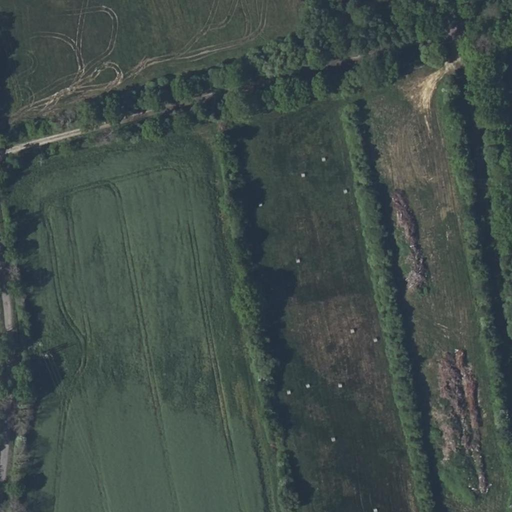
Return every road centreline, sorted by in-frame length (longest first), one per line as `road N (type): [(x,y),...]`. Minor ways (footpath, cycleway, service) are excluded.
road 1 (unclassified): [(0,149),(511,12)]
road 2 (unclassified): [(0,510),(13,373),(0,229)]
